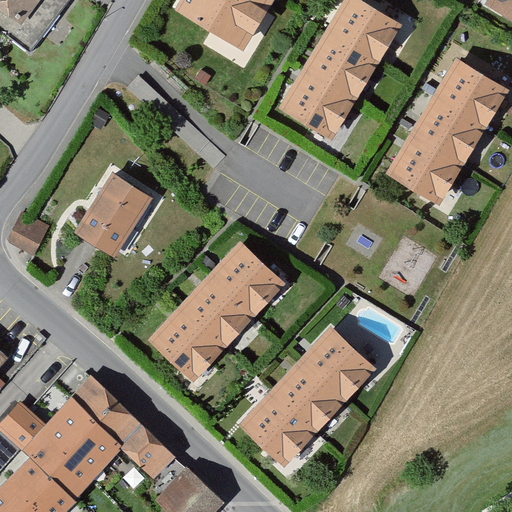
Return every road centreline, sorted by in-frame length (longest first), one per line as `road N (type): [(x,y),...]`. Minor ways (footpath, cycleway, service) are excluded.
road 1 (unclassified): [(260,511),(0,275)]
road 2 (unclassified): [(132,0),(0,210)]
